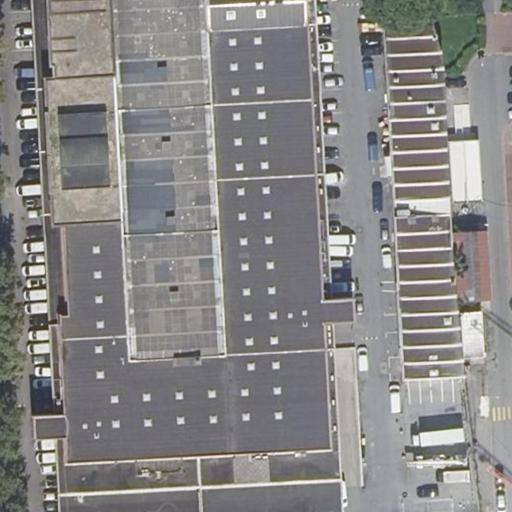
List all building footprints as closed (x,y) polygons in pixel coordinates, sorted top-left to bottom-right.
[(50,0),(67,323),(60,323),(65,410),(33,412),(34,437),(66,435),(70,511),(332,497),(322,321),(356,320),(354,296),(321,298),(304,0),(50,0)] [(444,61),(434,20),(410,20),(410,8),(390,9),(391,21),(385,21),(406,381),(466,377),(454,262),(444,61)] [(511,46),(511,37),(491,37),(491,46),(511,46)] [(488,230),(459,232),(462,300),(491,299),(488,230)] [(483,313),(462,315),(465,361),(487,359),(483,313)]
